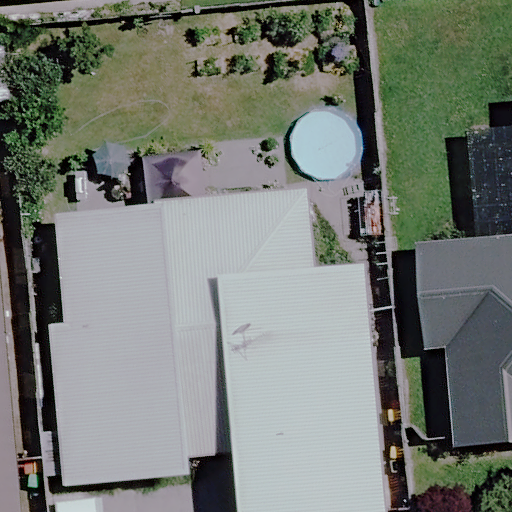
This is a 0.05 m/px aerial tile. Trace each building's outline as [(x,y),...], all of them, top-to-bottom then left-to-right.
[(0,0),(0,8),(101,0),(0,0)] [(377,179),(375,119),(307,121),(309,181),(377,179)] [(0,511),(29,511),(7,138),(0,138),(0,511)] [(79,497),(210,486),(208,460),(253,456),(255,482),(257,511),(399,511),(378,273),(327,277),(320,199),(69,221),(78,326),(64,328),(79,497)] [(511,250),(433,259),(453,454),(511,447),(511,250)]
